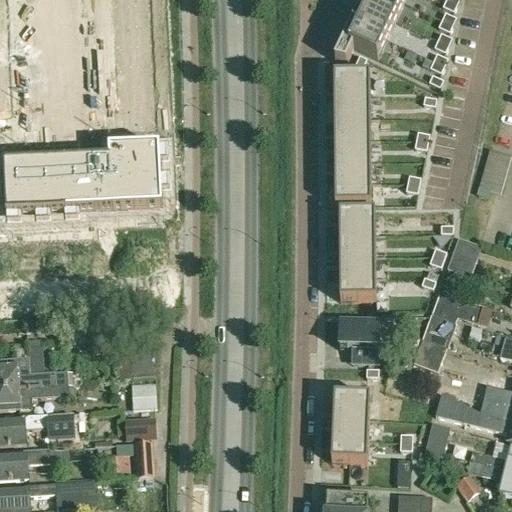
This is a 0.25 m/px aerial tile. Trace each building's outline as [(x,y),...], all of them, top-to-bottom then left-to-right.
[(149,0),(113,0),(114,8),(149,7),(149,0)] [(346,68),(354,52),(377,63),(406,0),(365,0),(335,65),(346,68)] [(448,0),(446,4),(458,9),(461,2),(457,0),(448,0)] [(458,9),(446,4),(443,11),(454,16),(458,9)] [(149,7),(114,8),(115,28),(150,27),(149,7)] [(446,17),(442,25),(453,30),(457,22),(446,17)] [(450,37),(453,30),(442,25),(439,32),(450,37)] [(150,27),(115,28),(116,49),(151,47),(150,27)] [(438,45),(449,50),(453,43),(442,38),(438,45)] [(449,50),(438,45),(435,52),(446,58),(449,50)] [(151,47),(116,49),(117,69),(152,67),(151,47)] [(434,66),(445,71),(448,63),(437,58),(434,66)] [(359,60),(354,71),(361,74),(366,63),(359,60)] [(441,78),(445,71),(434,66),(430,73),(441,78)] [(152,67),(117,69),(118,89),(153,87),(152,67)] [(335,80),(335,102),(371,102),(370,79),(335,80)] [(433,80),(429,87),(440,92),(444,85),(433,80)] [(153,87),(118,89),(119,109),(154,108),(153,87)] [(425,101),(424,109),(436,112),(437,104),(425,101)] [(335,102),(335,124),(371,123),(371,102),(335,102)] [(154,108),(119,109),(120,129),(155,128),(154,108)] [(335,124),(335,145),(371,145),(371,123),(335,124)] [(155,128),(120,129),(121,150),(156,149),(155,128)] [(418,137),(416,145),(428,147),(430,139),(418,137)] [(335,145),(335,167),(371,167),(371,145),(335,145)] [(416,145),(415,152),(427,155),(428,147),(416,145)] [(110,165),(4,170),(7,221),(163,213),(160,152),(109,155),(110,165)] [(511,159),(492,154),(481,190),(497,195),(501,196),(511,159)] [(335,167),(336,189),(371,188),(371,167),(335,167)] [(409,180),(408,188),(420,190),(421,182),(409,180)] [(336,189),(336,211),(372,211),(371,188),(336,189)] [(408,188),(406,196),(418,198),(420,190),(408,188)] [(340,218),(340,240),(376,240),(376,217),(340,218)] [(441,231),(441,239),(454,239),(453,231),(441,231)] [(340,240),(340,262),(376,261),(376,240),(340,240)] [(448,274),(459,278),(469,282),(481,250),(459,243),(448,274)] [(436,253),(433,261),(444,265),(447,258),(436,253)] [(340,262),(341,283),(376,283),(376,261),(340,262)] [(433,261),(430,268),(441,273),(444,265),(433,261)] [(450,300),(459,278),(448,274),(440,297),(450,300)] [(341,283),(341,306),(377,305),(376,283),(341,283)] [(425,283),(422,290),(433,294),(436,287),(425,283)] [(450,300),(440,297),(432,319),(455,328),(457,320),(476,325),(481,308),(450,300)] [(447,352),(455,328),(432,319),(423,343),(445,351),(447,352)] [(381,329),(341,328),(340,345),(340,354),(358,354),(357,368),(379,369),(381,329)] [(445,351),(423,343),(414,367),(437,375),(445,351)] [(150,350),(132,352),(135,383),(154,380),(152,365),(150,350)] [(0,393),(43,391),(58,390),(74,389),(72,373),(31,376),(30,362),(3,364),(3,369),(0,368),(0,393)] [(367,373),(367,381),(379,381),(379,373),(367,373)] [(156,388),(133,389),(133,413),(157,412),(156,388)] [(0,413),(33,412),(33,403),(74,401),(74,389),(58,390),(43,391),(0,393),(0,413)] [(511,396),(487,390),(484,402),(511,408),(511,396)] [(511,426),(486,420),(481,418),(442,398),(436,421),(509,438),(507,445),(511,446),(511,426)] [(335,400),(334,423),(370,424),(371,402),(335,400)] [(511,426),(511,408),(484,402),(481,418),(486,420),(511,426)] [(75,442),(74,431),(73,417),(11,422),(12,424),(0,425),(0,450),(27,448),(26,434),(52,432),(53,444),(75,442)] [(128,445),(156,443),(154,423),(126,425),(128,445)] [(334,423),(333,445),(369,446),(370,424),(334,423)] [(450,433),(433,429),(427,456),(443,460),(450,433)] [(401,439),(401,447),(413,448),(413,440),(401,439)] [(333,445),(332,467),(368,469),(369,446),(333,445)] [(152,447),(134,448),(136,484),(154,482),(152,447)] [(401,447),(400,455),(413,456),(413,448),(401,447)] [(511,476),(511,450),(508,465),(474,456),(471,466),(487,470),(511,476)] [(0,484),(29,482),(28,469),(52,468),(52,453),(13,456),(14,458),(0,459),(0,484)] [(129,462),(107,463),(108,479),(130,478),(129,462)] [(511,476),(487,470),(484,481),(492,483),(493,479),(504,482),(500,499),(511,502),(511,476)] [(471,480),(457,489),(468,505),(482,496),(471,480)] [(0,511),(31,511),(30,500),(57,499),(58,511),(99,511),(98,485),(16,490),(16,493),(0,493),(0,511)] [(368,511),(369,502),(327,499),(326,511),(368,511)] [(420,511),(421,501),(398,499),(397,511),(420,511)] [(431,511),(432,501),(421,501),(420,511),(431,511)]
